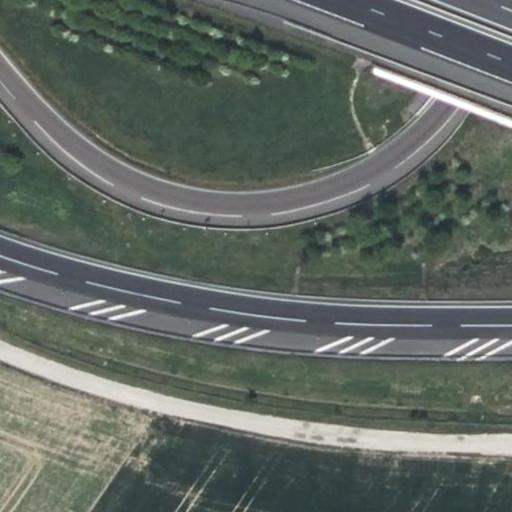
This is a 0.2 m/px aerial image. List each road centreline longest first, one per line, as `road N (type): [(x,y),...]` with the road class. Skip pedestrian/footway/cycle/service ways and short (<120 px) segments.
road 1 (motorway): [(0,66),(72,146),(122,180),(216,206),(280,204),(371,172),(437,120),(473,63),(495,0)]
road 2 (track): [(511,443),(215,415),(0,345)]
road 3 (motorway): [(0,247),(181,297),(260,308),(511,317)]
road 4 (motorway): [(338,0),(511,65)]
